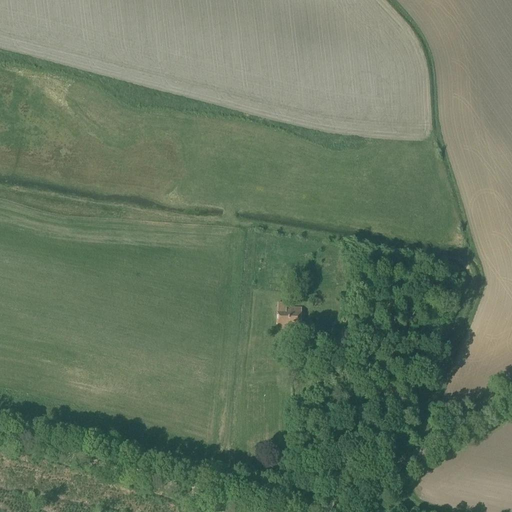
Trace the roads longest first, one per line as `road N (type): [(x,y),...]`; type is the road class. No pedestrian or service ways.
road 1 (track): [(259,511),(60,445),(0,435)]
road 2 (unclassified): [(323,511),(511,394)]
